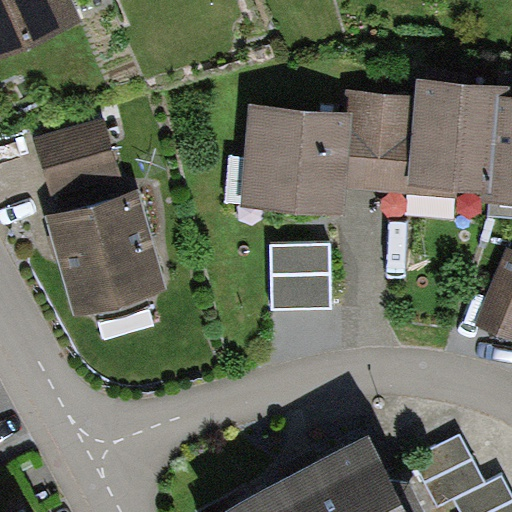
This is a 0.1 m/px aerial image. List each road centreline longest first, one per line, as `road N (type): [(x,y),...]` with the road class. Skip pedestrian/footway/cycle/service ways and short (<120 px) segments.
road 1 (residential): [(86,447),(199,390),(344,375),(492,397),(511,407)]
road 2 (residential): [(0,286),(86,447)]
